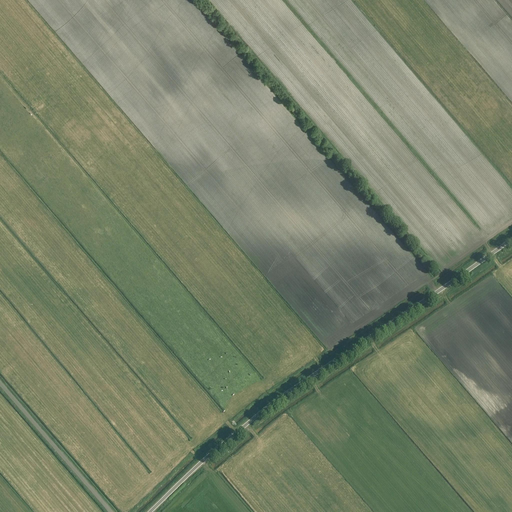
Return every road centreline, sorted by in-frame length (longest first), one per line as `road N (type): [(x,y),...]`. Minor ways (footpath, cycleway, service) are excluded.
road 1 (unclassified): [(150,511),(268,405),(511,239)]
road 2 (unclassified): [(110,511),(0,383)]
